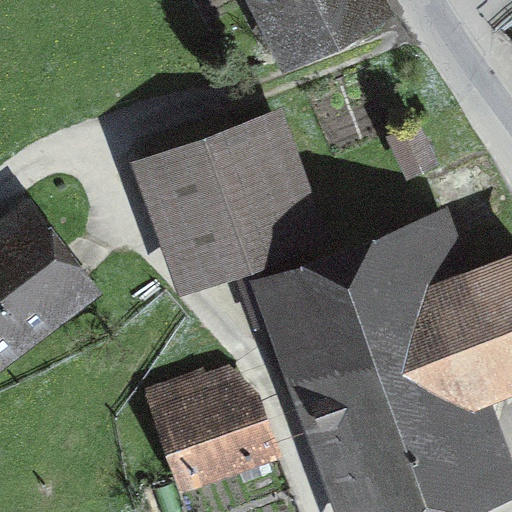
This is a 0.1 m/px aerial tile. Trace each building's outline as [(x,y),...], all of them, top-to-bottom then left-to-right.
[(291,42),(371,2),(369,0),(250,0),(255,10),(271,2),(291,42)] [(160,157),(200,271),(315,231),(275,116),(160,157)] [(432,158),(416,124),(393,135),(409,169),(432,158)] [(27,215),(0,234),(0,348),(81,286),(27,215)] [(366,511),(380,511),(489,473),(459,388),(511,371),(511,266),(469,283),(445,215),(280,274),(366,511)] [(185,477),(268,448),(245,383),(162,412),(185,477)]
